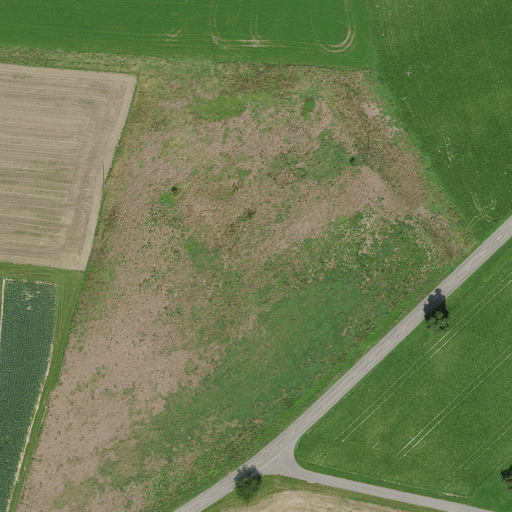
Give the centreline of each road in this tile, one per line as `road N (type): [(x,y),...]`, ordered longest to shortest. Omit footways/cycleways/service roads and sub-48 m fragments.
road 1 (tertiary): [(266,457),(511,226)]
road 2 (unclassified): [(266,457),(295,474),(460,511)]
